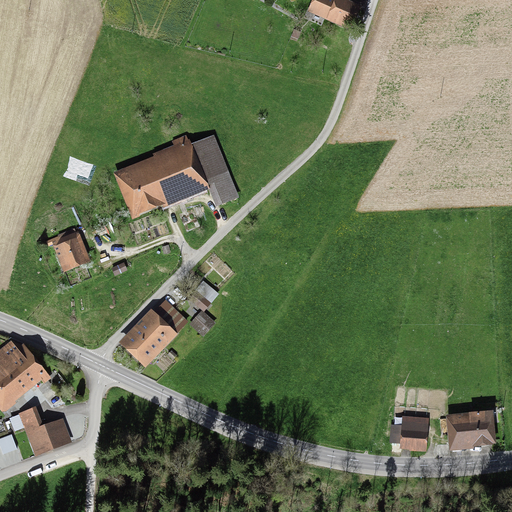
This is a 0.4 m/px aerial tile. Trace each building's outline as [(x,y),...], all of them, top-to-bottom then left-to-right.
[(359,11),(330,0),(312,0),(306,17),(349,34),(359,11)] [(175,152),(117,174),(131,212),(211,182),(220,206),(238,199),(215,138),(188,148),(185,140),(172,145),(175,152)] [(74,233),(53,242),(64,270),(86,261),(74,233)] [(197,294),(190,302),(204,313),(211,305),(197,294)] [(165,304),(125,345),(147,366),(186,326),(165,304)] [(214,328),(201,316),(189,329),(202,341),(214,328)] [(0,418),(48,381),(17,341),(0,353),(0,418)] [(34,413),(18,419),(34,462),(72,449),(63,423),(41,432),(34,413)] [(446,421),(449,455),(495,451),(492,417),(446,421)] [(402,420),(398,453),(424,456),(427,422),(402,420)]
